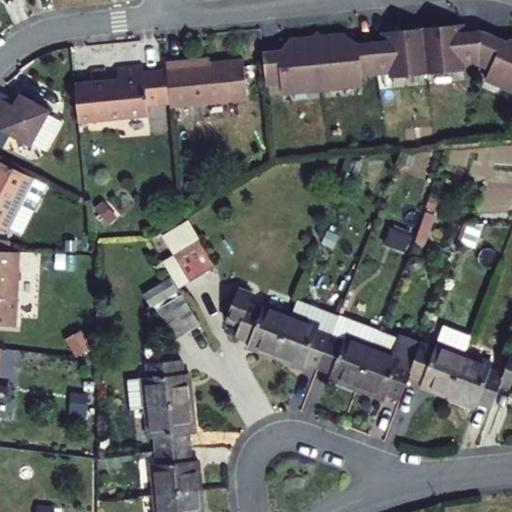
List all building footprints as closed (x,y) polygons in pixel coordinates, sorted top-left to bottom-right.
[(463,34),(462,23),(428,27),(433,75),(466,72),(465,65),(482,63),(479,32),(469,33),(463,34)] [(393,41),(385,42),(378,42),(381,73),(397,71),(398,78),(433,75),(428,27),(392,30),(393,41)] [(385,42),(393,41),(392,30),(384,32),(385,42)] [(511,38),(506,40),(485,32),(479,32),(482,63),(496,70),(492,81),(511,89),(511,38)] [(363,44),(352,35),(322,38),(327,93),(367,89),(365,75),(381,73),(378,42),(363,44)] [(378,42),(356,35),(352,35),(363,44),(378,42)] [(292,41),(282,53),(268,54),(271,84),(286,84),(287,97),(327,93),(322,38),(292,41)] [(292,41),(268,53),(268,54),(282,53),(292,41)] [(213,63),(212,56),(189,60),(190,66),(213,63)] [(190,66),(189,60),(168,63),(168,70),(173,102),(173,105),(252,95),(247,59),(213,63),(190,66)] [(124,67),(125,80),(81,84),(84,121),(154,115),(153,104),(173,102),(168,70),(150,72),(149,65),(124,67)] [(6,88),(0,99),(0,106),(7,94),(12,97),(14,94),(6,88)] [(7,94),(0,106),(0,122),(36,145),(58,109),(28,91),(21,102),(12,97),(7,94)] [(0,223),(11,229),(23,207),(35,213),(50,184),(37,177),(0,158),(0,223)] [(391,224),(384,240),(402,248),(409,232),(391,224)] [(488,230),(474,225),(467,243),(481,248),(488,230)] [(438,233),(428,229),(423,242),(433,246),(438,233)] [(219,273),(203,247),(177,263),(193,289),(219,273)] [(0,323),(19,325),(24,252),(0,250),(0,323)] [(174,292),(166,279),(149,290),(156,302),(174,292)] [(250,336),(263,342),(261,349),(287,359),(304,313),(278,303),(274,311),(260,306),(264,294),(249,288),(237,320),(253,326),(250,336)] [(206,321),(187,291),(160,307),(179,338),(206,321)] [(332,333),(334,325),(304,313),(287,359),(316,370),(319,363),(331,367),(343,337),(332,333)] [(351,316),(343,337),(355,342),(358,334),(384,344),(389,330),(351,316)] [(451,326),(442,351),(429,346),(417,376),(430,381),(428,387),(455,398),(471,355),(478,336),(451,326)] [(409,332),(402,350),(384,344),(367,389),(395,400),(398,393),(409,398),(417,376),(429,346),(430,341),(409,332)] [(358,334),(355,342),(343,337),(331,367),(342,371),(339,379),(367,389),(384,344),(358,334)] [(498,372),(500,366),(471,355),(455,398),(483,408),(485,402),(498,408),(508,383),(510,377),(498,372)] [(138,380),(141,411),(156,410),(200,406),(198,375),(192,375),(191,362),(159,365),(160,378),(138,380)] [(159,439),(165,438),(167,454),(199,451),(197,436),(203,435),(200,406),(156,410),(159,439)] [(168,467),(161,467),(163,499),(208,495),(206,464),(200,464),(199,451),(167,454),(168,467)] [(168,467),(167,454),(145,455),(146,468),(161,467),(168,467)] [(164,511),(209,511),(208,495),(163,499),(164,511)]
